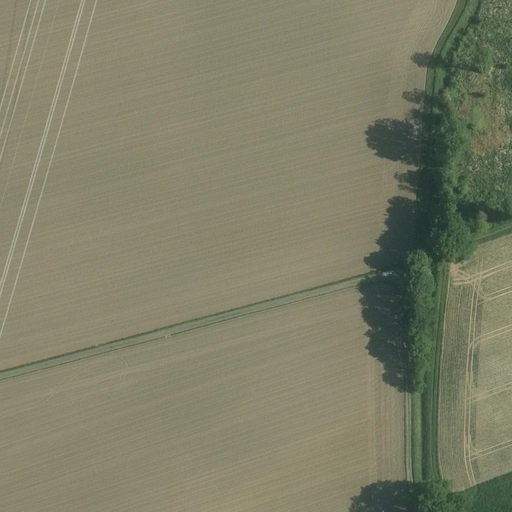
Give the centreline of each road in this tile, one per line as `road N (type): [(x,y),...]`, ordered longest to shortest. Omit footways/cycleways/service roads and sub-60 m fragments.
road 1 (unclassified): [(0,377),(417,268)]
road 2 (unclassified): [(417,268),(404,463),(406,493),(422,511)]
